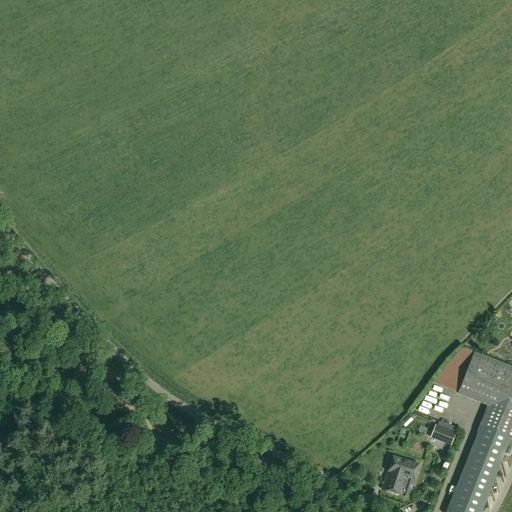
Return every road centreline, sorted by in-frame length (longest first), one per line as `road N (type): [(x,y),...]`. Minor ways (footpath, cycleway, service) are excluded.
road 1 (unclassified): [(376,511),(166,396),(103,341),(0,223)]
road 2 (track): [(0,257),(68,359),(161,437),(281,481),(323,511)]
